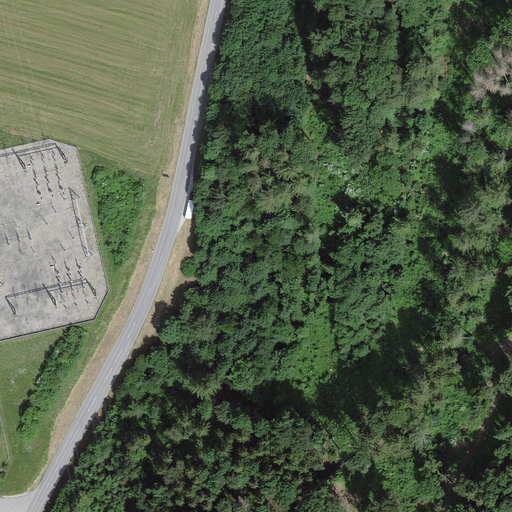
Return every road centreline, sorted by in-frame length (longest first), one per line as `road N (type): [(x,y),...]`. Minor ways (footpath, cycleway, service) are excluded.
road 1 (secondary): [(217,0),(170,227),(149,288),(33,511)]
road 2 (track): [(425,511),(511,368)]
